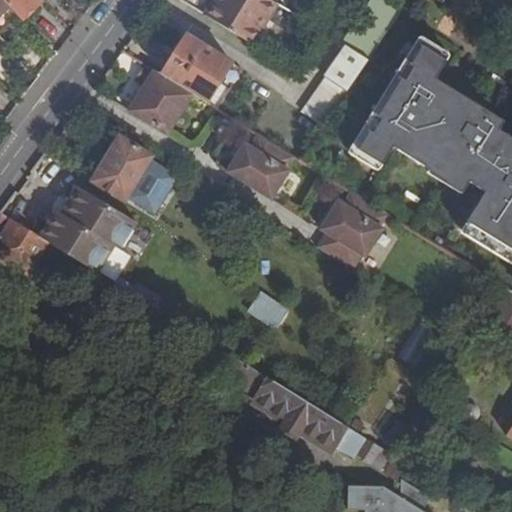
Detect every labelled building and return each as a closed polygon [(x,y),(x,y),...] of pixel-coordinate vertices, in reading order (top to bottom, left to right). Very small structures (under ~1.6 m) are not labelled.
[(1,0),(0,0),(0,17),(10,8),(1,0)] [(2,0),(23,20),(36,8),(28,0),(2,0)] [(43,1),(42,0),(28,0),(36,8),(43,1)] [(214,0),(205,16),(252,44),(277,4),(270,0),(214,0)] [(164,77),(194,95),(210,105),(218,94),(205,86),(223,56),(188,34),(169,65),(170,66),(164,77)] [(435,90),(437,86),(441,81),(435,78),(446,60),(421,44),(410,62),(405,59),(362,127),(367,131),(356,148),(382,164),(393,146),(398,150),(404,141),(434,160),(432,163),(467,185),(469,182),(485,192),(464,225),(510,254),(511,252),(511,137),(498,129),(500,125),(470,106),(468,110),(435,90)] [(369,60),(345,46),(324,77),(347,92),(369,60)] [(194,95),(164,77),(154,70),(153,71),(144,65),(134,80),(144,86),(150,90),(145,99),(138,95),(128,111),(167,136),(194,95)] [(150,90),(144,86),(138,95),(145,99),(150,90)] [(470,106),(437,86),(435,90),(468,110),(470,106)] [(245,142),(227,172),(272,200),(291,170),(287,168),(293,157),(258,135),(251,145),(245,142)] [(124,203),(152,157),(120,137),(92,182),(124,203)] [(55,209),(38,236),(48,242),(60,249),(98,273),(115,246),(121,250),(137,224),(78,187),(61,213),(55,209)] [(333,214),(330,212),(320,230),(325,233),(316,247),(353,270),(362,256),(365,258),(384,228),(381,226),(387,215),(350,192),(344,202),(338,199),(334,207),(336,208),(333,214)] [(0,259),(26,276),(30,271),(48,242),(38,236),(12,220),(0,239),(0,259)] [(368,287),(360,299),(371,306),(378,294),(368,287)] [(492,332),(502,339),(511,346),(511,345),(511,292),(508,289),(483,325),(492,332)] [(256,291),(243,313),(275,331),(287,309),(256,291)] [(179,338),(186,327),(173,320),(166,331),(179,339),(179,338)] [(179,338),(194,348),(201,337),(186,327),(179,338)] [(497,346),(502,339),(492,332),(487,338),(497,346)] [(201,337),(194,348),(204,354),(211,343),(201,337)] [(374,444),(344,426),(234,357),(223,375),(255,396),(252,400),(283,420),(278,427),(298,440),(303,432),(353,464),(357,457),(364,461),(374,444)] [(391,455),(374,444),(364,461),(381,471),(391,455)] [(423,511),(431,498),(401,479),(400,497),(384,487),(347,486),(346,510),(364,511),(423,511)]
